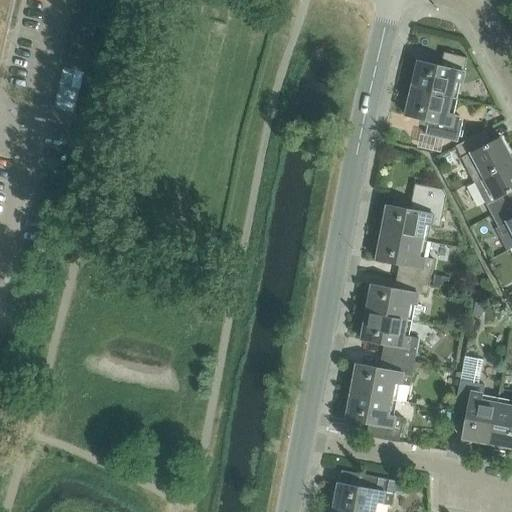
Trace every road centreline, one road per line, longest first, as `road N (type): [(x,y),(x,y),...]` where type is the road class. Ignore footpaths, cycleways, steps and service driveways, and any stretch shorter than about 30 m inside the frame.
road 1 (residential): [(301,439),(391,0)]
road 2 (residential): [(0,269),(60,0)]
road 3 (residential): [(511,481),(301,439)]
